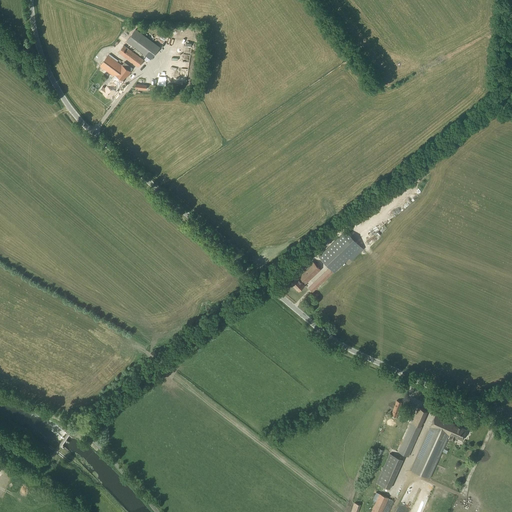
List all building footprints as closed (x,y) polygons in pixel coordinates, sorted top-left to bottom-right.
[(127,41),(151,59),(160,47),(136,29),(127,41)] [(138,68),(143,60),(124,45),(119,52),(138,68)] [(99,66),(113,76),(121,65),(107,56),(99,66)] [(99,91),(109,98),(111,95),(112,96),(123,81),(122,80),(124,77),(125,78),(130,72),(129,72),(132,69),(123,62),(121,65),(113,76),(106,86),(107,87),(105,89),(102,87),(99,91)] [(348,240),(345,242),(339,236),(318,256),(333,272),(349,257),(352,260),(363,249),(354,240),(351,243),(348,240)] [(320,269),(313,262),(299,275),(299,276),(297,278),(296,277),(291,283),(298,291),(304,286),(304,285),(306,283),(320,269)] [(313,292),(333,273),(329,268),(308,288),(313,292)] [(397,401),(391,415),(396,417),(402,402),(397,401)] [(429,479),(431,475),(447,438),(454,441),(455,437),(462,440),(467,430),(456,425),(435,415),(411,470),(429,479)] [(399,452),(408,456),(422,427),(412,422),(399,452)] [(390,489),(403,459),(390,454),(376,483),(390,489)] [(382,511),(388,498),(376,493),(373,500),(376,501),(370,511),(382,511)] [(352,511),(358,511),(361,505),(354,503),(351,511),(352,511)]
